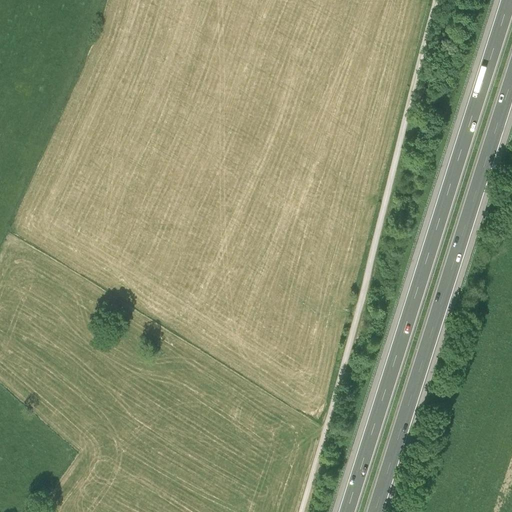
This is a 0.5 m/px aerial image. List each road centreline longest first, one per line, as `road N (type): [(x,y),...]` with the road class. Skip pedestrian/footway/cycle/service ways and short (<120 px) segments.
road 1 (motorway): [(508,0),(346,511)]
road 2 (track): [(438,0),(303,511)]
road 3 (motorway): [(375,511),(511,82)]
